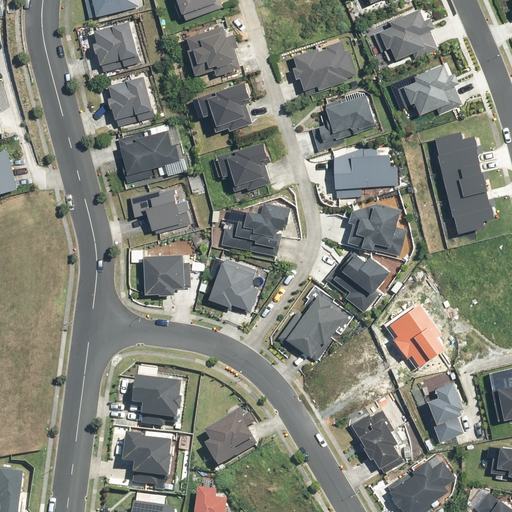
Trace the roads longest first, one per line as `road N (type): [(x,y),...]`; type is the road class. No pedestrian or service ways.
road 1 (residential): [(240,0),(315,227),(246,358)]
road 2 (residential): [(43,0),(50,68),(99,258),(94,326)]
road 3 (residential): [(246,358),(274,385),(354,511)]
road 4 (residential): [(94,326),(69,511)]
road 5 (residential): [(94,326),(182,333),(246,358)]
road 6 (residential): [(511,133),(464,0)]
